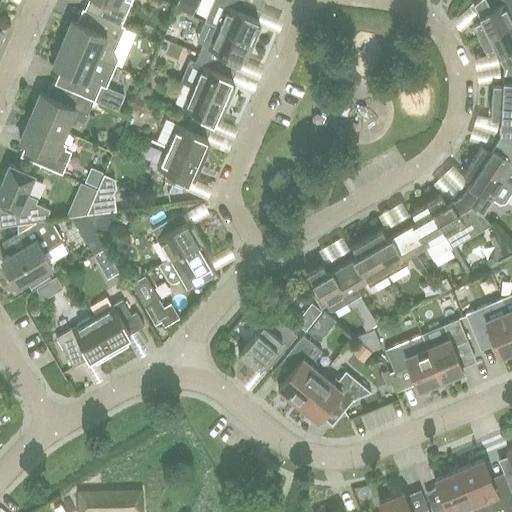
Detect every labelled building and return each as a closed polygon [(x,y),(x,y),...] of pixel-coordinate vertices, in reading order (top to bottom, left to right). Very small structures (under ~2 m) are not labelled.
[(121,24),(131,0),(104,0),(105,0),(99,15),(125,26),(121,24)] [(256,22),(261,9),(241,1),(241,0),(211,0),(203,20),(217,26),(253,41),(260,24),(256,22)] [(511,0),(474,0),(473,1),(481,17),(472,22),(480,37),(511,21),(511,0)] [(115,49),(125,26),(99,15),(94,27),(91,28),(71,19),(61,43),(115,65),(118,57),(115,49)] [(511,62),(511,21),(480,37),(487,52),(496,48),(503,64),(511,62)] [(245,58),(253,41),(217,26),(208,48),(219,53),(215,60),(236,69),(241,56),(245,58)] [(106,86),(115,65),(61,43),(52,64),(79,75),(72,91),(93,99),(94,100),(101,84),(106,86)] [(494,51),(478,56),(483,69),(499,64),(494,51)] [(235,84),(230,82),(236,69),(215,60),(212,68),(201,63),(191,59),(181,81),(227,101),(235,84)] [(511,62),(503,64),(502,82),(493,82),(492,99),(511,100),(511,62)] [(491,81),(480,80),(478,100),(489,101),(491,81)] [(215,116),(220,118),(227,101),(181,81),(191,86),(182,107),(193,112),(190,120),(210,129),(215,116)] [(84,122),(93,99),(72,91),(67,89),(62,102),(40,92),(30,116),(65,131),(69,120),(76,122),(77,119),(84,122)] [(511,100),(492,99),(491,116),(500,116),(499,134),(511,138),(511,100)] [(60,141),(65,131),(30,116),(19,140),(41,149),(36,162),(62,173),(71,151),(65,148),(66,144),(60,141)] [(205,141),(210,129),(190,120),(187,128),(175,123),(166,145),(202,160),(209,143),(205,141)] [(211,138),(229,143),(233,127),(216,122),(211,138)] [(511,138),(499,134),(489,149),(481,144),(472,158),(511,183),(511,138)] [(194,177),(202,160),(166,145),(157,167),(168,172),(164,179),(185,188),(190,175),(194,177)] [(511,190),(511,183),(472,158),(463,173),(471,178),(461,193),(490,224),(491,223),(483,213),(493,198),(500,202),(505,202),(511,190)] [(34,174),(9,164),(0,185),(0,203),(15,210),(17,223),(45,219),(50,208),(24,197),(34,174)] [(107,192),(97,190),(87,213),(114,209),(111,191),(107,192)] [(490,224),(461,193),(446,202),(441,193),(426,202),(452,246),(479,231),(490,224)] [(197,215),(213,207),(207,196),(191,204),(197,215)] [(393,218),(406,213),(401,200),(388,205),(393,218)] [(452,246),(426,202),(411,211),(416,219),(401,228),(416,253),(425,247),(430,255),(434,256),(435,256),(452,246)] [(152,228),(169,258),(202,238),(193,222),(189,224),(181,211),(152,228)] [(29,242),(1,258),(16,284),(51,264),(44,251),(62,241),(50,219),(35,221),(21,229),(29,242)] [(416,253),(401,228),(386,236),(381,228),(367,237),(389,274),(407,264),(405,259),(416,253)] [(389,274),(367,237),(352,245),(357,254),(342,262),(357,287),(366,282),(368,286),(389,274)] [(215,270),(208,257),(212,254),(202,238),(169,258),(159,264),(168,280),(171,281),(173,282),(176,281),(181,278),(186,287),(215,270)] [(357,287),(342,262),(327,271),(322,263),(307,271),(329,309),(334,310),(360,295),(356,288),(357,287)] [(511,289),(511,290),(511,294),(502,298),(508,310),(511,321),(511,289)] [(144,325),(136,311),(130,314),(121,298),(92,315),(112,349),(128,339),(125,335),(144,325)] [(511,349),(511,321),(508,310),(497,315),(491,301),(465,313),(474,335),(489,328),(500,355),(511,349)] [(376,323),(368,309),(356,315),(364,330),(376,323)] [(297,334),(271,313),(238,352),(253,365),(256,361),(266,370),(297,334)] [(95,358),(112,349),(92,315),(56,337),(73,366),(93,354),(95,358)] [(443,324),(446,331),(426,340),(441,379),(463,370),(453,346),(468,340),(458,317),(443,324)] [(441,379),(426,340),(425,341),(421,333),(385,348),(394,370),(409,364),(419,389),(441,379)] [(321,349),(303,334),(285,355),(296,364),(278,386),(297,402),(322,373),(313,366),(317,361),(314,358),(321,349)] [(371,391),(346,370),(338,379),(335,376),(331,381),(322,373),(297,402),(317,419),(333,401),(343,410),(353,399),(371,391)] [(511,511),(511,492),(505,476),(492,481),(483,459),(459,469),(474,504),(476,508),(499,498),(504,511),(511,511)] [(453,511),(474,504),(459,469),(435,479),(447,508),(438,511),(453,511)] [(141,511),(141,490),(78,492),(78,511),(141,511)] [(411,511),(403,492),(379,502),(383,511),(424,511),(424,509),(417,511),(411,511)]
